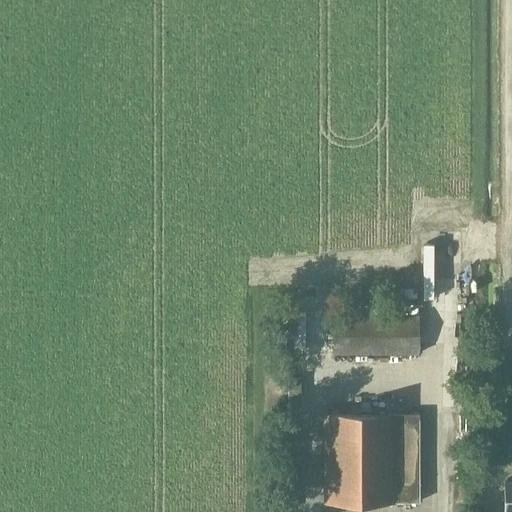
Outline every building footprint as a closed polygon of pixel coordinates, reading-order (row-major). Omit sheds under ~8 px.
[(433,224),(432,262),(448,262),(449,225),(433,224)] [(415,304),(414,291),(398,292),(400,305),(415,304)] [(418,355),(419,317),(333,316),(332,354),(418,355)] [(324,502),(419,502),(418,414),(324,414),(324,502)] [(511,511),(511,481),(502,482),(502,511),(511,511)]
